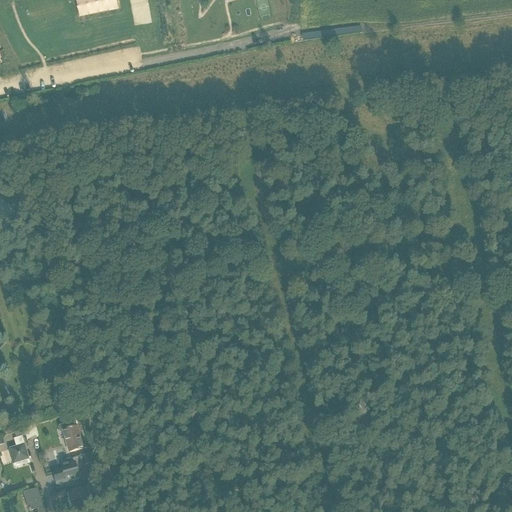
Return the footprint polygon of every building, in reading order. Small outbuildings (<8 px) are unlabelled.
[(361,33),(360,27),(301,35),(302,40),(361,33)] [(334,105),(337,123),(350,121),(347,103),(334,105)] [(69,401),(66,393),(44,400),(47,408),(69,401)] [(35,426),(23,429),(25,437),(26,442),(38,438),(35,426)] [(76,428),(63,432),(68,453),(82,449),(76,428)] [(12,449),(9,450),(13,462),(13,464),(14,466),(16,467),(29,463),(28,460),(24,446),(23,445),(21,438),(25,437),(23,429),(13,432),(16,439),(14,440),(16,448),(12,449)] [(55,472),(53,473),(57,485),(78,479),(74,463),(61,467),(62,470),(55,472)] [(70,493),(71,498),(76,511),(91,507),(85,488),(70,493)] [(42,511),(36,490),(24,494),(29,511),(37,508),(37,511),(42,511)]
